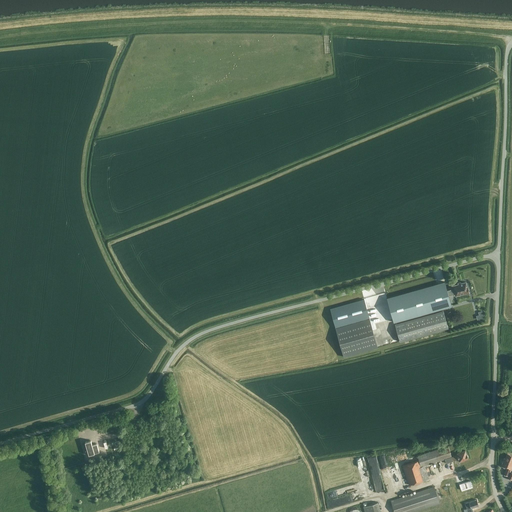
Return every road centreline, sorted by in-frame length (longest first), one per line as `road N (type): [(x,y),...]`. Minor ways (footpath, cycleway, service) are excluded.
road 1 (unclassified): [(0,444),(140,401),(177,351),(205,331),(498,253)]
road 2 (unclassified): [(503,511),(492,464),(498,253)]
road 3 (unclassified): [(498,253),(511,43)]
road 4 (track): [(492,464),(327,511)]
